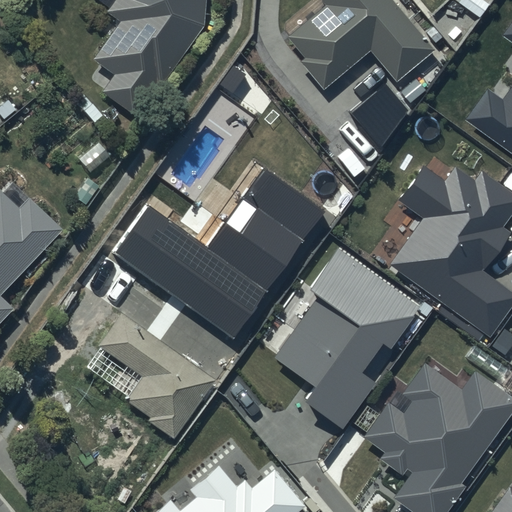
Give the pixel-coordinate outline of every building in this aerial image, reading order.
[(117,0),(108,13),(120,21),(94,60),(116,76),(104,94),(136,115),(160,80),(164,83),(208,19),(208,0),(117,0)] [(319,0),(323,4),(284,33),(324,87),(371,52),(394,83),(431,55),(389,0),(319,0)] [(511,15),(501,30),(511,37),(511,78),(499,95),(488,87),(465,116),(511,149),(511,15)] [(421,215),(389,260),(486,335),(511,300),(511,289),(483,270),(509,229),(502,224),(511,212),(511,193),(477,168),(471,178),(450,167),(440,179),(418,165),(394,195),(421,215)] [(145,198),(106,254),(229,339),(321,207),(261,166),(239,197),(255,207),(239,230),(223,219),(208,242),(145,198)] [(0,327),(17,310),(3,296),(66,230),(35,200),(26,210),(5,191),(0,196),(0,327)] [(416,305),(333,247),(304,288),(315,295),(270,356),(309,384),(300,398),(341,425),(370,382),(358,373),(378,341),(388,349),(416,305)] [(186,358),(123,316),(86,372),(155,418),(152,422),(175,437),(213,381),(199,371),(208,356),(194,347),(186,358)] [(456,384),(416,357),(361,440),(403,468),(386,494),(413,511),(436,511),(511,399),(511,397),(468,368),(456,384)] [(237,490),(209,459),(150,511),(287,511),(298,502),(265,464),(237,490)] [(511,511),(511,490),(504,485),(483,511),(511,511)]
